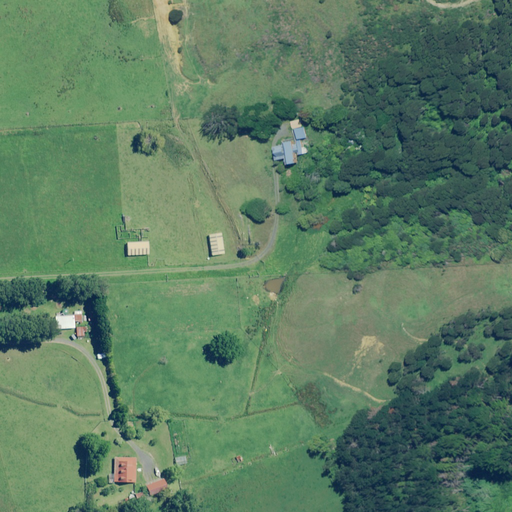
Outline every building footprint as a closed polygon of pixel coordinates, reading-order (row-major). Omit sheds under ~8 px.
[(276,147),(280,160),(289,158),(291,165),(300,163),(297,154),(300,153),(301,155),(309,153),(307,146),(304,147),(302,140),(309,138),(305,127),(304,127),(302,118),(291,121),(297,144),(295,144),(294,140),(284,143),(285,144),(276,147)] [(223,254),(220,233),(208,235),(211,256),(223,254)] [(147,255),(147,242),(125,243),(126,255),(147,255)] [(73,322),(73,316),(54,316),(54,329),(73,329),(73,322)] [(93,327),(75,327),(75,338),(93,337),(93,327)] [(186,464),(184,456),(174,458),(175,466),(186,464)] [(136,458),(113,457),(112,482),(135,483),(136,458)] [(167,488),(162,478),(145,486),(149,496),(167,488)]
